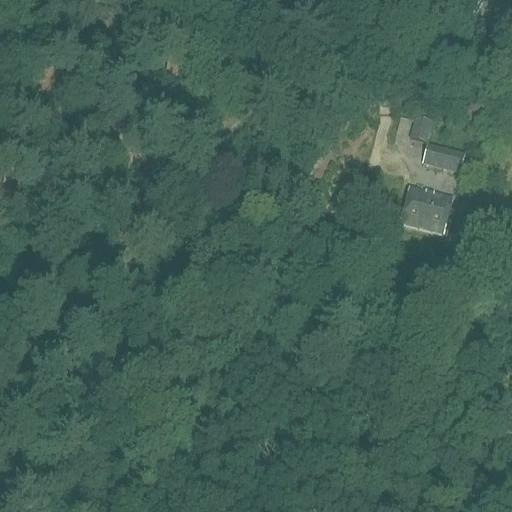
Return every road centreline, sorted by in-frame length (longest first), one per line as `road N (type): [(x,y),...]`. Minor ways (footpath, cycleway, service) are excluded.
road 1 (track): [(57,511),(401,18)]
road 2 (track): [(0,407),(187,90)]
road 3 (track): [(306,154),(19,0)]
